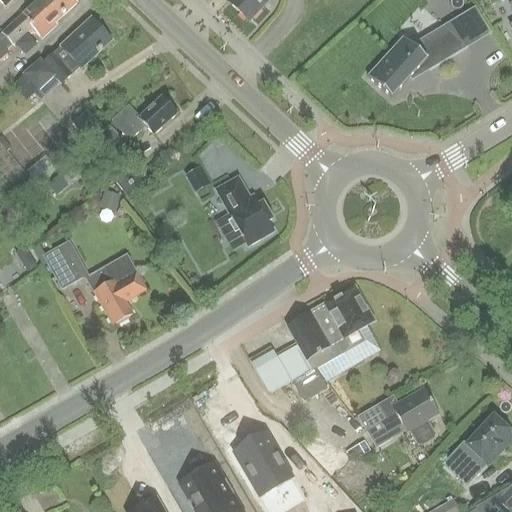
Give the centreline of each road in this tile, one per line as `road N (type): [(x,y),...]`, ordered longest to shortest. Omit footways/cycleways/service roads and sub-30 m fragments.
road 1 (secondary): [(0,452),(180,349),(306,262),(330,236)]
road 2 (secondary): [(333,180),(148,0)]
road 3 (secondary): [(511,340),(405,243)]
